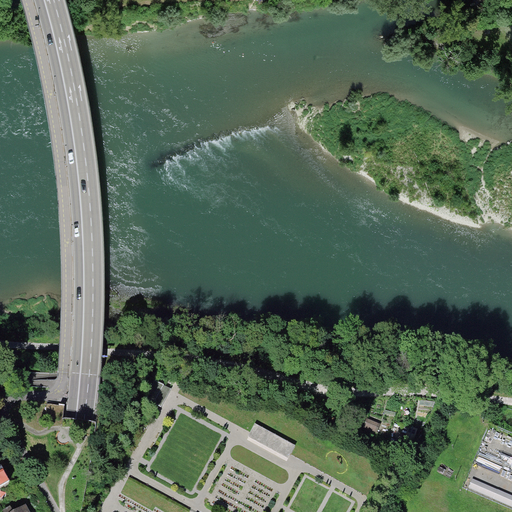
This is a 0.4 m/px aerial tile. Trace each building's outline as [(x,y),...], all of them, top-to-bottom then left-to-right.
[(167,380),(152,372),(144,386),(160,394),(167,380)] [(295,445),(254,423),(247,435),(288,457),(295,445)] [(413,442),(416,431),(409,429),(406,440),(413,442)] [(1,465),(0,465),(0,486),(10,481),(1,465)] [(511,493),(472,481),(469,491),(511,504),(511,493)]
